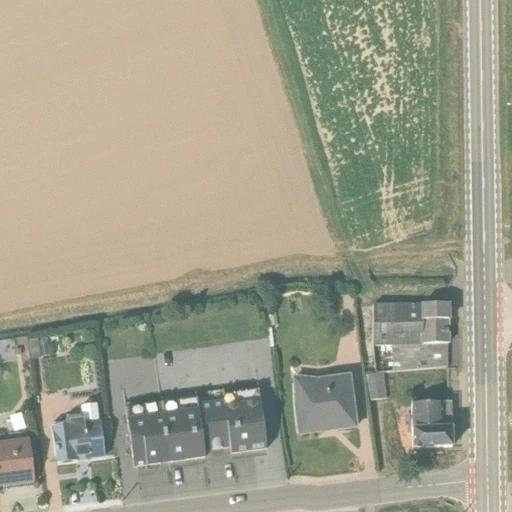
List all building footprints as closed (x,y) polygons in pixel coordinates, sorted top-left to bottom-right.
[(449,302),(374,302),(374,343),(393,344),(393,368),(448,364),(449,302)] [(290,379),(298,433),(359,425),(351,371),(290,379)] [(369,398),(387,395),(387,394),(384,371),(365,373),(369,398)] [(160,401),(168,465),(204,460),(203,454),(229,450),(230,456),(265,452),(257,387),(255,393),(222,396),(221,392),(160,401)] [(453,445),(451,400),(413,401),(413,446),(453,445)] [(124,405),(132,471),(136,470),(136,468),(142,468),(142,469),(168,465),(160,401),(124,405)] [(61,466),(70,465),(70,464),(103,460),(98,423),(97,423),(95,407),(80,408),(81,417),(65,419),(63,424),(51,425),(52,429),(49,430),(55,466),(61,465),(61,466)] [(0,489),(33,485),(27,441),(0,444),(0,489)]
